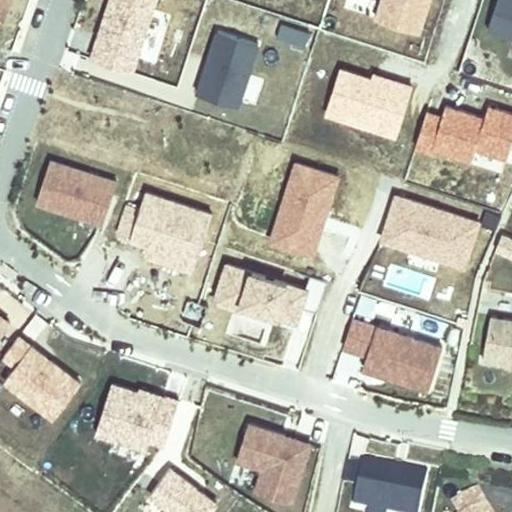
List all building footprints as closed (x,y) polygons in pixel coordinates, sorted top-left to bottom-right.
[(108,0),(91,58),(134,71),(155,0),(108,0)] [(417,27),(425,0),(374,0),(370,12),(417,27)] [(212,29),(192,91),(237,105),(257,44),(212,29)] [(391,132),(406,89),(337,68),(322,111),(391,132)] [(508,155),(511,143),(511,108),(490,102),(486,113),(446,101),(442,114),(425,108),(415,142),(470,159),(475,145),(508,155)] [(116,177),(49,155),(34,198),(102,221),(116,177)] [(377,237),(463,265),(479,218),(392,190),(377,237)] [(216,296),(296,316),(299,304),(319,309),(326,281),(310,277),(307,286),(225,264),(216,296)] [(0,331),(10,318),(0,310),(0,331)] [(511,316),(488,313),(483,347),(511,351),(511,316)] [(22,336),(0,366),(0,374),(55,414),(81,377),(22,336)] [(511,360),(511,351),(483,347),(482,355),(511,360)] [(151,436),(166,441),(179,399),(111,378),(95,429),(111,434),(107,449),(144,460),(151,436)] [(250,485),(292,499),(311,438),(245,418),(233,457),(256,464),(250,485)] [(400,511),(418,511),(427,470),(363,458),(354,503),(400,511)] [(492,511),(475,483),(452,497),(460,511),(458,511),(492,511)]
